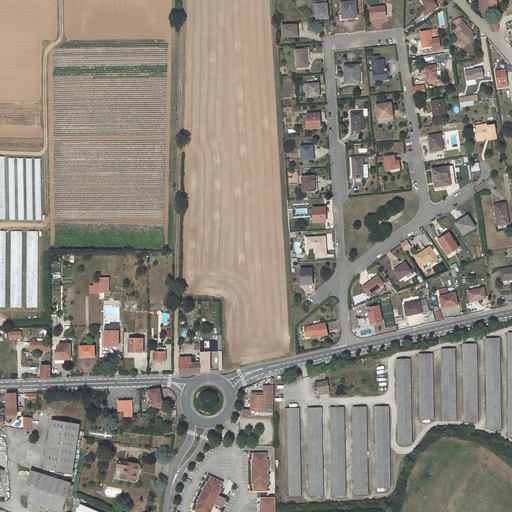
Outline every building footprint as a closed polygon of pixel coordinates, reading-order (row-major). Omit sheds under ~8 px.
[(419,0),(423,5),(424,8),(420,11),(422,14),(435,6),(430,0),(419,0)] [(497,9),(496,0),(484,0),(484,8),(497,9)] [(353,23),(358,23),(355,6),(341,8),(343,20),(341,20),(342,25),(344,24),(344,23),(352,22),(353,23)] [(324,24),(328,24),(326,10),(325,10),(315,12),(314,12),(316,24),(324,23),(324,24)] [(372,22),(386,19),(385,10),(370,13),(372,22)] [(458,41),(462,45),(471,37),(468,33),(466,31),(462,27),(464,26),(459,21),(450,29),(455,34),(454,35),(458,41)] [(280,44),(294,43),(294,33),(279,34),(280,44)] [(420,50),(429,48),(427,33),(417,35),(418,43),(419,43),(420,50)] [(294,75),(303,75),(303,68),(304,68),(304,58),(293,59),(294,75)] [(494,77),(503,76),(501,60),(492,61),(494,77)] [(371,86),(383,84),(382,79),(384,79),(383,71),(381,71),(380,64),(376,65),(376,61),(368,62),(371,86)] [(426,81),(434,80),(432,67),(424,68),(426,81)] [(481,68),(472,69),(473,71),(465,72),(467,86),(475,85),(475,79),(482,78),(481,68)] [(343,89),(357,87),(355,70),(348,70),(348,72),(341,73),(343,89)] [(307,95),(318,95),(318,83),(306,84),(306,86),(303,86),(303,93),(307,93),(307,95)] [(413,93),(425,93),(425,85),(412,85),(413,93)] [(431,117),(443,115),(440,100),(428,102),(431,117)] [(374,125),(388,124),(386,112),(387,111),(387,106),(372,108),(374,125)] [(351,131),(363,130),(362,112),(350,113),(351,131)] [(303,128),(319,127),(318,114),(302,114),(303,128)] [(473,127),(472,128),(472,132),(473,132),(474,138),(487,136),(487,139),(488,141),(494,140),(492,126),(481,128),(482,130),(473,131),(473,129),(473,127)] [(428,151),(439,149),(437,134),(425,136),(428,151)] [(300,159),(311,159),(310,152),(312,152),(311,146),(299,147),(300,159)] [(353,177),(362,177),(360,157),(352,157),(353,177)] [(383,170),(391,169),(389,157),(381,158),(383,170)] [(479,162),(470,163),(471,171),(480,170),(479,162)] [(447,185),(444,168),(430,171),(433,187),(447,185)] [(300,191),(313,190),(312,176),(299,177),(300,191)] [(499,224),(508,222),(503,203),(492,206),(495,217),(496,216),(499,224)] [(313,222),(324,221),(323,208),(311,209),(313,222)] [(461,236),(472,230),(465,218),(454,225),(461,236)] [(11,231),(12,266),(21,266),(20,231),(11,231)] [(316,256),(325,255),(324,237),(307,238),(307,248),(315,248),(316,256)] [(434,242),(444,258),(454,252),(450,246),(449,247),(443,238),(439,240),(438,239),(434,242)] [(405,251),(411,247),(407,239),(401,243),(405,251)] [(419,267),(433,258),(427,250),(413,259),(419,267)] [(424,270),(431,265),(429,261),(421,266),(424,270)] [(396,282),(406,275),(401,267),(390,274),(396,282)] [(501,281),(511,278),(511,267),(498,270),(501,281)] [(301,285),(311,284),(310,268),(300,269),(301,285)] [(89,285),(89,293),(109,293),(109,277),(99,277),(99,282),(93,282),(93,285),(89,285)] [(369,296),(380,288),(374,281),(364,288),(369,296)] [(10,291),(11,307),(21,307),(20,288),(16,288),(16,291),(10,291)] [(470,302),(479,299),(476,291),(462,295),(465,305),(470,303),(470,302)] [(439,311),(453,307),(451,296),(436,300),(439,311)] [(402,319),(417,315),(415,305),(399,309),(402,319)] [(370,325),(380,322),(378,311),(367,314),(370,325)] [(317,334),(317,337),(326,335),(323,324),(307,327),(308,335),(317,334)] [(118,330),(105,330),(105,345),(118,345),(118,330)] [(499,425),(498,336),(485,337),(486,426),(499,425)] [(200,337),(200,342),(200,349),(208,349),(216,349),(215,337),(200,337)] [(142,338),(129,338),(129,351),(142,351),(142,338)] [(477,421),(476,342),(463,342),(464,421),(477,421)] [(70,345),(58,345),(58,350),(56,350),(56,359),(70,359),(70,345)] [(455,419),(455,347),(441,347),(442,419),(455,419)] [(94,348),(80,348),(80,358),(94,357),(94,348)] [(154,361),(165,361),(165,352),(165,348),(158,348),(158,352),(154,352),(154,361)] [(200,349),(200,361),(200,368),(209,367),(208,349),(200,349)] [(433,417),(433,352),(419,352),(419,417),(433,417)] [(200,368),(200,361),(191,361),(190,355),(180,355),(179,366),(180,370),(200,368)] [(412,441),(410,356),(397,357),(398,441),(412,441)] [(51,378),(50,365),(44,365),(44,362),(41,362),(41,378),(51,378)] [(329,392),(327,381),(317,383),(318,394),(329,392)] [(159,388),(148,390),(150,398),(150,403),(152,403),(153,407),(156,407),(156,410),(161,409),(161,406),(163,406),(159,388)] [(251,409),(243,409),(243,415),(274,416),(273,390),(264,390),(263,395),(251,395),(251,409)] [(5,393),(5,395),(6,408),(16,407),(21,407),(19,404),(20,394),(16,395),(16,393),(5,393)] [(132,400),(118,401),(118,411),(124,411),(124,416),(132,416),(132,411),(132,400)] [(390,487),(388,406),(375,407),(376,488),(390,487)] [(15,415),(17,414),(16,407),(6,408),(6,418),(16,418),(15,415)] [(346,496),(344,407),(330,408),(332,496),(346,496)] [(369,494),(367,407),(353,407),(355,495),(369,494)] [(324,496),(322,408),(308,409),(310,496),(324,496)] [(302,497),(300,409),(286,409),(289,497),(302,497)] [(28,431),(31,419),(25,418),(21,417),(22,429),(28,431)] [(51,420),(43,469),(72,474),(80,424),(51,420)] [(267,459),(267,453),(252,453),(253,460),(251,460),(252,485),(253,485),(253,491),(267,491),(267,484),(269,484),(268,459),(267,459)] [(126,462),(120,461),(119,467),(122,468),(125,468),(123,479),(134,481),(137,464),(126,463),(126,462)] [(60,511),(70,483),(31,471),(26,488),(31,490),(28,502),(59,511),(60,511)] [(195,503),(192,509),(195,510),(197,504),(196,503),(207,481),(208,481),(211,475),(208,474),(205,480),(204,479),(193,502),(195,503)] [(195,510),(199,511),(209,511),(210,510),(212,511),(215,504),(219,495),(222,488),(221,487),(224,481),(211,475),(208,481),(207,481),(196,503),(197,504),(195,510)] [(223,497),(219,495),(215,504),(223,508),(227,499),(223,497)] [(260,496),(260,502),(257,502),(257,511),(275,511),(275,496),(260,496)]
